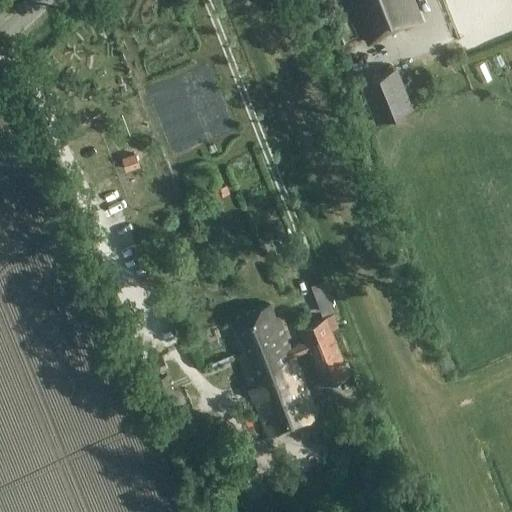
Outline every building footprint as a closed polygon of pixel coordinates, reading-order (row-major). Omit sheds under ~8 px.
[(351,0),(369,44),(421,22),(412,0),(351,0)] [(342,26),(331,31),(337,44),(348,40),(342,26)] [(358,82),(375,123),(410,109),(393,68),(358,82)] [(122,158),(126,171),(139,167),(135,154),(122,158)] [(225,186),(215,190),(218,198),(229,194),(225,186)] [(331,294),(316,300),(323,315),(337,309),(331,294)] [(230,320),(243,353),(247,353),(267,345),(272,355),(289,347),(277,318),(274,319),(269,305),(230,320)] [(299,328),(321,386),(348,376),(325,318),(299,328)] [(268,435),(316,417),(289,347),(272,355),(267,345),(247,353),(243,353),(237,356),(268,435)] [(146,362),(151,375),(168,368),(163,355),(146,362)] [(166,374),(148,381),(151,390),(153,390),(169,383),(167,376),(166,374)] [(165,421),(164,421),(173,443),(197,434),(188,411),(183,413),(182,414),(181,414),(165,421)] [(233,445),(222,450),(238,488),(249,484),(233,445)]
